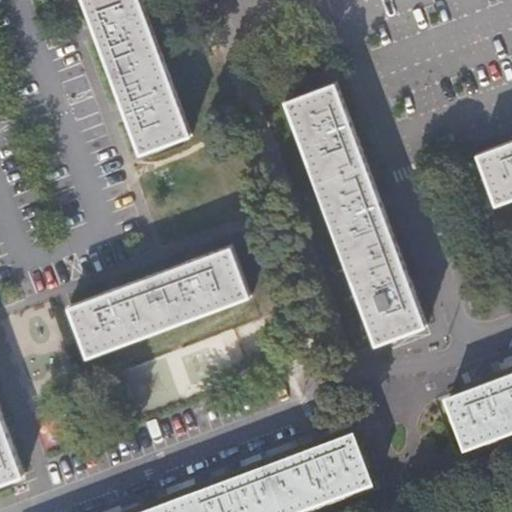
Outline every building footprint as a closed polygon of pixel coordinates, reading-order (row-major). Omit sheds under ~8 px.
[(85,0),(141,149),(143,149),(192,131),(142,0),(85,0)] [(324,43),(308,49),(315,68),(331,62),(324,43)] [(337,80),(335,81),(286,99),(376,343),(427,325),(415,291),(380,196),(349,113),(337,80)] [(511,141),(479,154),(497,202),(511,196),(511,141)] [(232,244),(70,301),(88,352),(250,295),(232,244)] [(511,437),(511,380),(489,389),(445,405),(463,456),(511,437)] [(0,484),(24,476),(0,412),(0,484)] [(320,511),(376,491),(357,441),(356,439),(283,467),(200,497),(160,511),(320,511)]
